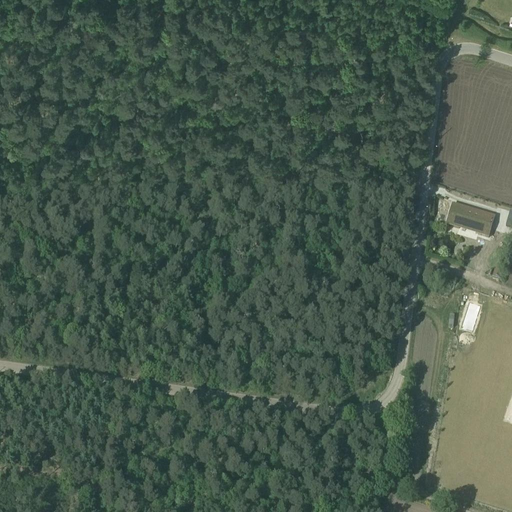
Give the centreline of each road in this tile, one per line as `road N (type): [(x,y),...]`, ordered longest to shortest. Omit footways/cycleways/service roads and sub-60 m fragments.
road 1 (unclassified): [(0,366),(334,413),(363,412),(385,399),(398,379),(438,66),(458,48),(478,50)]
road 2 (track): [(421,443),(440,334),(409,300)]
road 3 (track): [(390,413),(421,443),(423,492),(470,511)]
